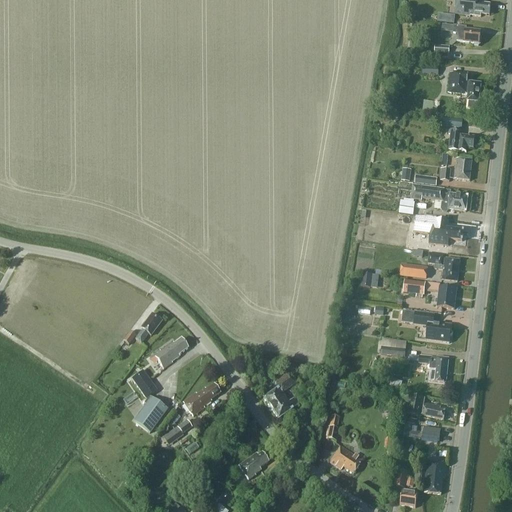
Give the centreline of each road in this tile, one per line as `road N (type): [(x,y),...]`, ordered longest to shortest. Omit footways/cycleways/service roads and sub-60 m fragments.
road 1 (tertiary): [(450,511),(511,26)]
road 2 (tertiary): [(0,240),(102,264),(164,298),(271,431),(307,468),(372,511)]
